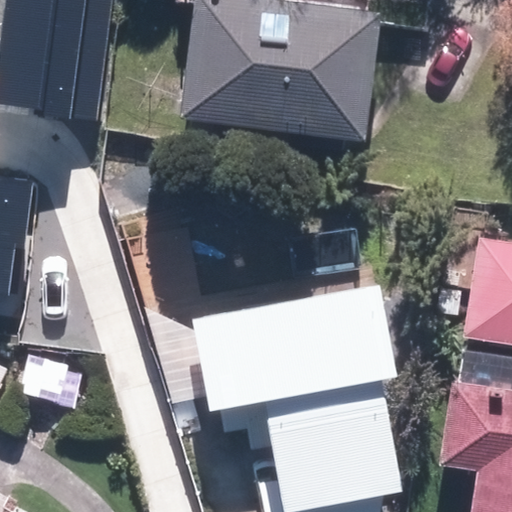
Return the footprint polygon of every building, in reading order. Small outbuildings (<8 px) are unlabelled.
[(3,0),(0,28),(0,109),(97,123),(114,0),(3,0)] [(366,10),(262,0),(174,0),(162,124),(352,144),(366,10)] [(0,180),(0,324),(6,325),(26,184),(0,180)] [(511,243),(469,237),(454,344),(511,351),(511,243)] [(364,283),(140,327),(155,403),(186,397),(189,416),(246,405),(266,511),(282,511),(287,511),(286,511),(381,511),(379,497),(392,494),(371,387),(384,385),(364,283)] [(89,398),(89,384),(57,357),(20,356),(19,395),(71,418),(89,398)] [(0,365),(0,387),(10,371),(0,365)] [(511,511),(511,393),(438,383),(425,470),(465,475),(459,511),(511,511)]
